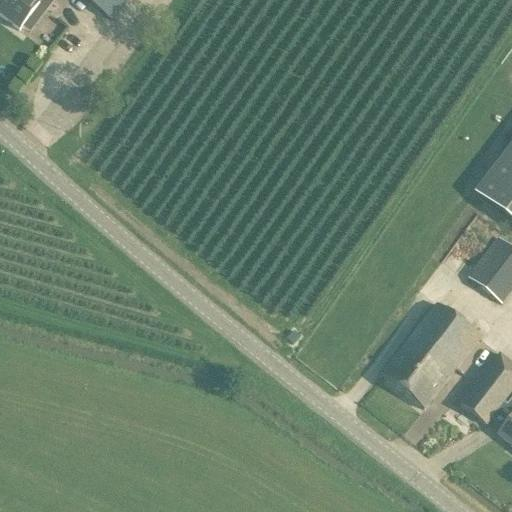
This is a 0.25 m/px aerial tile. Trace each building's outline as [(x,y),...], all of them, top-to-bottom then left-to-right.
[(0,0),(0,17),(19,32),(38,7),(37,6),(41,0),(0,0)] [(82,0),(112,22),(128,0),(82,0)] [(511,147),(474,196),(511,225),(511,147)] [(500,306),(511,290),(511,253),(498,242),(467,281),(500,306)] [(423,412),(478,340),(435,308),(381,380),(423,412)] [(485,427),(511,391),(511,367),(499,357),(460,408),(485,427)] [(511,399),(506,407),(511,411),(511,419),(498,438),(511,448),(511,399)]
